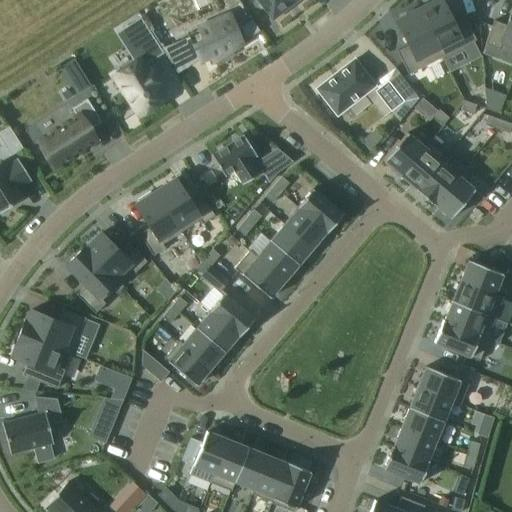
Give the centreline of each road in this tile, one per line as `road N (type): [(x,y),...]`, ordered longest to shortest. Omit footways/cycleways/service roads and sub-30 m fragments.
road 1 (residential): [(0,296),(28,252),(110,180),(254,87)]
road 2 (residential): [(356,468),(439,265),(434,238),(385,203)]
road 3 (residential): [(385,203),(237,377),(234,401)]
road 4 (residential): [(385,203),(254,87)]
road 5 (residential): [(356,468),(234,401)]
road 6 (residential): [(254,87),(358,0)]
